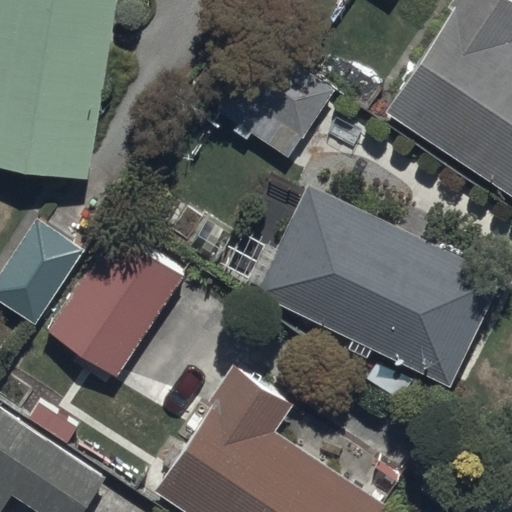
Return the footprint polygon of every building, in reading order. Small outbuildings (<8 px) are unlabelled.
[(124,0),(0,0),(0,154),(95,170),(124,0)] [(511,0),(453,0),(387,98),(511,182),(511,0)] [(257,42),(217,100),(241,116),(236,123),(251,133),(256,127),(295,154),(336,95),(257,42)] [(506,269),(314,174),(260,283),(355,331),(351,339),(373,350),(377,342),(452,378),(506,269)] [(90,243),(40,211),(0,273),(0,291),(41,318),(90,243)] [(121,213),(51,321),(122,368),(192,260),(121,213)] [(245,355),(161,480),(207,511),(384,511),(394,498),(282,423),(302,393),(245,355)] [(81,511),(111,468),(1,395),(0,396),(0,508),(2,509),(17,487),(53,511),(81,511)]
